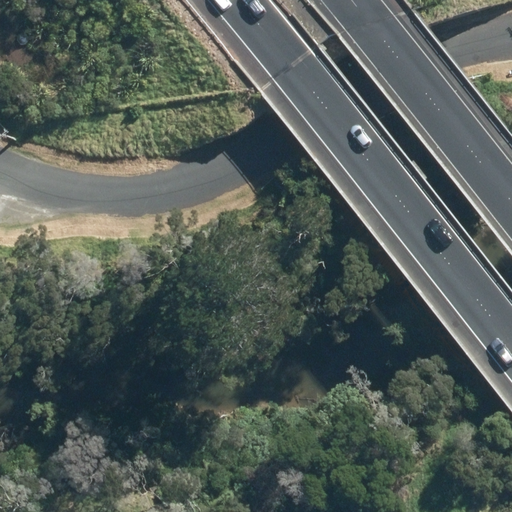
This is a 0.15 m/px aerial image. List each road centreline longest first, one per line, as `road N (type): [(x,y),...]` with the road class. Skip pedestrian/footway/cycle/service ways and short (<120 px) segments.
road 1 (unclassified): [(0,169),(96,193),(195,182),(235,167),(389,70),(511,35)]
road 2 (motorway): [(511,344),(232,0)]
road 3 (motorway): [(356,0),(511,196)]
